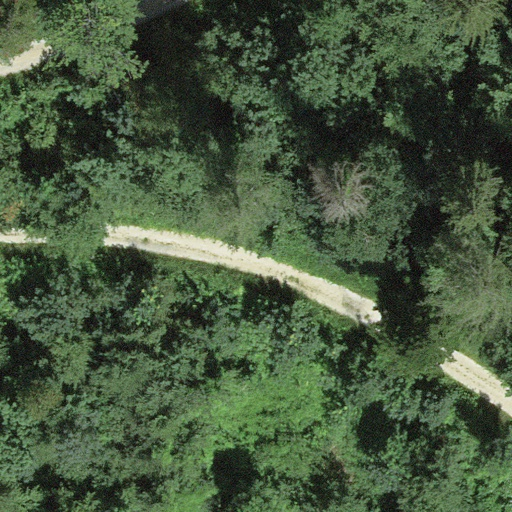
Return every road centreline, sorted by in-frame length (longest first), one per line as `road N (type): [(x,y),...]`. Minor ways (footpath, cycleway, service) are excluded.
road 1 (track): [(511,399),(399,325),(251,260),(63,229),(0,229)]
road 2 (track): [(166,0),(0,60)]
